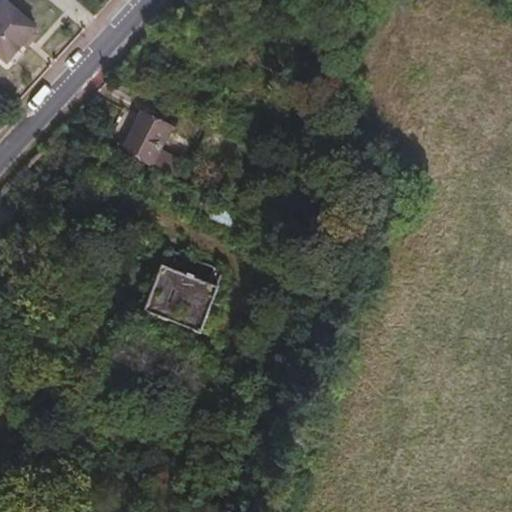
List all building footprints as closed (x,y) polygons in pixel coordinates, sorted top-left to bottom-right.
[(0,0),(0,61),(7,68),(43,31),(11,0),(0,0)] [(151,166),(170,127),(150,118),(130,155),(151,166)] [(240,141),(202,123),(195,137),(231,156),(240,141)] [(162,155),(154,172),(172,180),(164,196),(238,233),(246,216),(190,190),(197,173),(162,155)] [(215,293),(222,272),(170,251),(145,311),(199,334),(218,294),(215,293)] [(95,368),(118,308),(95,299),(71,359),(95,368)] [(223,413),(242,362),(220,353),(201,404),(223,413)]
